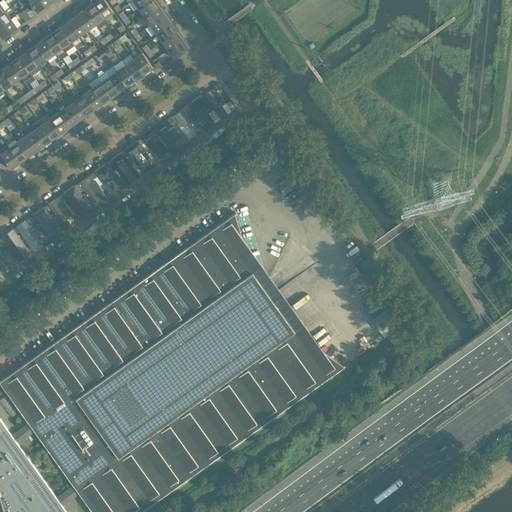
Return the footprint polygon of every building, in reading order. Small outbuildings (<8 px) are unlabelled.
[(45,6),(40,0),(27,0),(36,12),(45,6)] [(113,11),(104,0),(96,0),(95,2),(105,16),(113,11)] [(144,16),(160,5),(156,0),(148,0),(138,8),(144,16)] [(105,16),(95,2),(85,8),(96,23),(99,27),(107,22),(104,17),(105,16)] [(150,24),(166,13),(160,5),(144,16),(150,24)] [(96,23),(85,8),(77,14),(87,29),(96,23)] [(0,25),(11,18),(5,10),(0,13),(0,25)] [(155,33),(172,21),(166,13),(150,24),(155,33)] [(92,35),(87,29),(77,14),(68,20),(79,35),(83,41),(92,35)] [(0,34),(2,38),(17,27),(11,18),(0,25),(0,34)] [(79,35),(68,20),(60,26),(71,41),(79,35)] [(161,41),(178,29),(172,21),(155,33),(161,41)] [(71,41),(60,26),(52,32),(62,47),(65,51),(74,45),(71,41)] [(167,49),(184,38),(178,29),(161,41),(167,49)] [(62,47),(52,32),(44,38),(54,53),(62,47)] [(54,53),(44,38),(35,44),(46,59),(54,53)] [(174,58),(190,46),(184,38),(167,49),(174,58)] [(46,59),(35,44),(27,50),(38,65),(46,59)] [(40,69),(38,65),(27,50),(18,56),(32,75),(40,69)] [(152,67),(142,52),(133,58),(144,73),(152,67)] [(144,73),(133,58),(130,54),(121,60),(135,79),(144,73)] [(32,75),(18,56),(10,62),(21,77),(24,81),(32,75)] [(135,79),(121,60),(113,65),(127,85),(135,79)] [(21,77),(10,62),(2,68),(13,83),(21,77)] [(127,85),(113,65),(105,71),(119,91),(127,85)] [(13,83),(2,68),(0,69),(0,82),(4,89),(13,83)] [(119,91),(105,71),(97,77),(100,82),(110,97),(119,91)] [(110,97),(100,82),(91,88),(102,103),(110,97)] [(102,103),(91,88),(83,94),(94,109),(102,103)] [(94,109),(83,94),(80,90),(72,96),(75,100),(86,115),(94,109)] [(212,90),(206,95),(222,117),(229,112),(212,90)] [(86,115),(75,100),(67,106),(77,121),(86,115)] [(197,100),(189,105),(206,128),(213,123),(197,100)] [(77,121),(67,106),(58,112),(69,127),(77,121)] [(69,127),(58,112),(50,118),(60,133),(69,127)] [(60,133),(50,118),(42,124),(52,138),(60,133)] [(52,138),(42,124),(41,124),(38,120),(30,125),(33,130),(33,129),(44,144),(52,138)] [(167,127),(161,131),(174,150),(180,146),(167,127)] [(33,129),(33,130),(25,135),(36,150),(44,144),(33,129)] [(36,150),(25,135),(17,141),(27,156),(36,150)] [(152,138),(145,142),(159,163),(166,158),(152,138)] [(27,156),(17,141),(8,147),(19,162),(27,156)] [(134,145),(127,150),(143,173),(150,168),(134,145)] [(19,162),(8,147),(0,153),(10,168),(19,162)] [(120,155),(112,161),(128,184),(136,178),(120,155)] [(104,165),(96,171),(112,195),(120,189),(104,165)] [(88,178),(81,183),(97,206),(105,201),(88,178)] [(72,188),(64,193),(81,217),(93,209),(79,190),(75,193),(72,188)] [(57,199),(49,205),(66,229),(74,223),(57,199)] [(41,211),(33,216),(50,239),(63,230),(50,212),(44,215),(41,211)] [(12,434),(0,418),(0,499),(3,511),(66,511),(62,505),(61,503),(75,493),(76,492),(77,491),(79,493),(85,503),(92,511),(139,511),(344,366),(324,352),(309,340),(294,330),(265,289),(264,289),(261,284),(259,281),(252,272),(241,236),(235,214),(234,213),(0,380),(0,383),(28,422),(29,424),(13,436),(12,434)] [(100,220),(90,227),(94,233),(104,226),(100,220)] [(41,246),(24,223),(18,228),(35,251),(41,246)] [(9,234),(2,238),(19,262),(25,257),(9,234)] [(0,256),(0,272),(1,274),(9,269),(0,256)]
